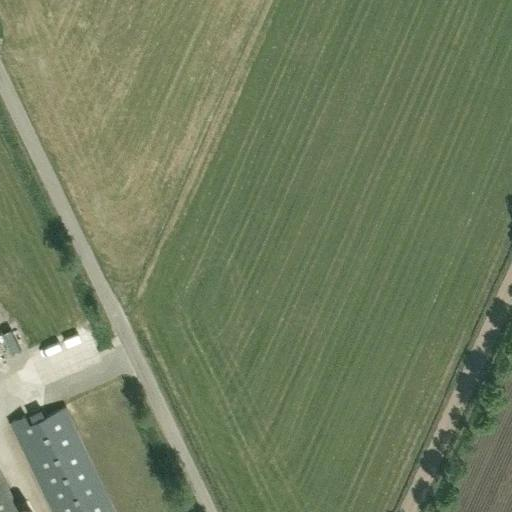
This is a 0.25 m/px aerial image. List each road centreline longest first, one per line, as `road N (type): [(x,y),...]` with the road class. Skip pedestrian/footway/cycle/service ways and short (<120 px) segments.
road 1 (unclassified): [(209,511),(0,79)]
road 2 (track): [(511,286),(413,511)]
